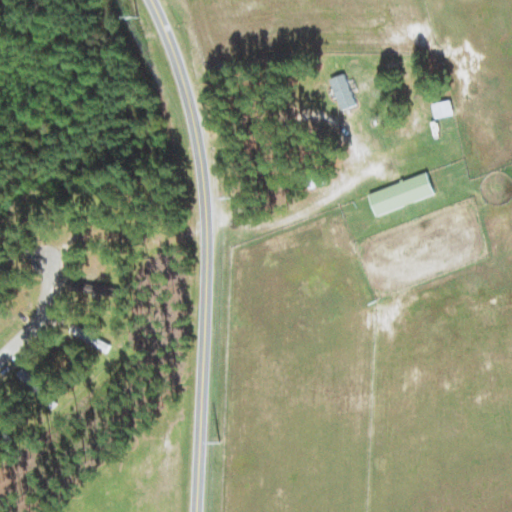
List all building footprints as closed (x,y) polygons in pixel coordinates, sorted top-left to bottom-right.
[(357,105),(345,73),(330,79),(342,110),(357,105)] [(436,119),(454,114),(451,99),(432,104),(436,119)] [(369,193),(377,215),(436,194),(428,172),(369,193)] [(72,292),(109,294),(110,284),(72,282),(72,292)] [(58,402),(28,374),(23,379),(53,407),(58,402)]
